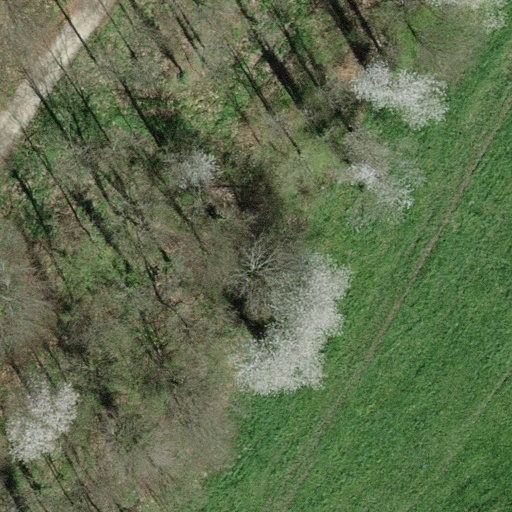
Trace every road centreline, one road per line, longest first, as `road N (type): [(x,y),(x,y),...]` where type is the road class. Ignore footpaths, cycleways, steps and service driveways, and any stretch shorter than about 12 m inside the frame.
road 1 (track): [(268,511),(511,72)]
road 2 (track): [(0,142),(101,0)]
